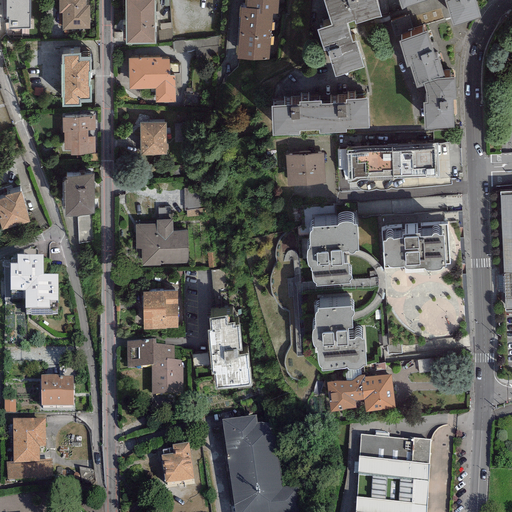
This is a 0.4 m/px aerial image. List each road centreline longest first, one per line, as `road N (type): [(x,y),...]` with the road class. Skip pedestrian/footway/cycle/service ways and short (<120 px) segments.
road 1 (unclassified): [(479,420),(470,74),(478,41),(497,17)]
road 2 (unclassified): [(109,377),(104,0)]
road 3 (unknown): [(112,451),(202,425),(215,511)]
road 4 (unclassified): [(57,232),(0,61)]
road 5 (unclassified): [(57,232),(93,353),(109,377)]
road 6 (unknown): [(108,343),(197,333),(204,278)]
road 7 (unclassified): [(114,511),(109,377)]
